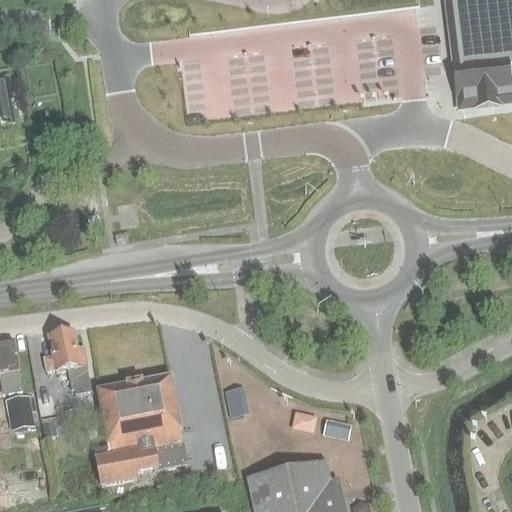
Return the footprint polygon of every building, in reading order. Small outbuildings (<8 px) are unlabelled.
[(511,0),(451,0),(460,70),(457,70),(460,97),(463,96),(465,110),(511,104),(511,0)] [(13,103),(9,82),(0,83),(0,130),(14,127),(10,103),(13,103)] [(77,353),(73,336),(48,341),(52,361),(44,363),(47,376),(54,375),(54,377),(68,374),(72,399),(92,395),(84,352),(77,353)] [(0,345),(0,378),(3,397),(22,394),(13,343),(0,345)] [(97,394),(108,450),(94,453),(101,489),(137,482),(136,476),(156,472),(157,475),(187,469),(169,380),(97,394)] [(42,424),(58,422),(54,392),(39,394),(42,424)] [(5,404),(11,434),(34,430),(29,400),(5,404)] [(316,435),(318,417),(295,414),(293,431),(316,435)] [(350,442),(353,425),(327,421),(324,438),(350,442)] [(41,426),(44,441),(57,439),(54,423),(41,426)] [(325,467),(247,483),(253,511),(343,511),(343,509),(336,505),(332,506),(330,496),(331,496),(325,467)] [(0,485),(0,511),(26,507),(23,483),(0,485)]
